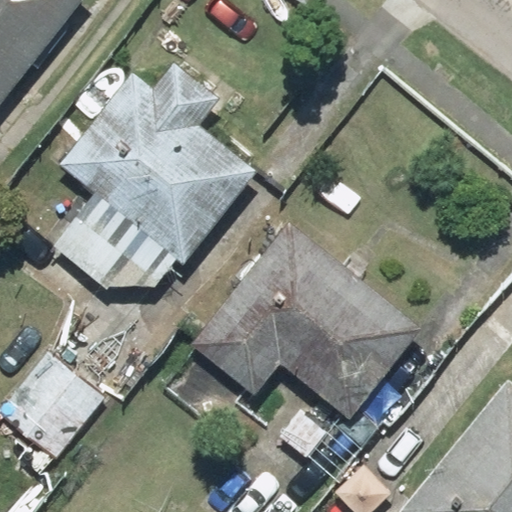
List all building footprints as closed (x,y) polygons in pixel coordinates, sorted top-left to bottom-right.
[(0,0),(0,117),(90,0),(0,0)] [(171,83),(149,62),(73,152),(113,186),(72,235),(122,277),(171,278),(275,163),(221,114),(240,92),(198,54),(171,83)] [(221,511),(485,194),(382,109),(47,511),(221,511)] [(0,189),(10,177),(0,168),(0,189)] [(119,395),(71,348),(10,410),(58,457),(119,395)] [(511,511),(511,384),(414,509),(418,511),(511,511)]
